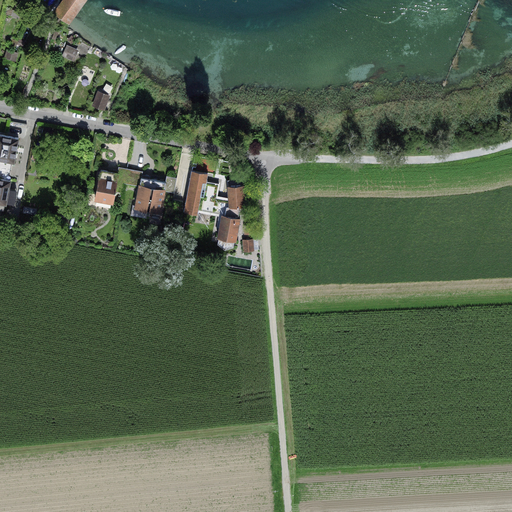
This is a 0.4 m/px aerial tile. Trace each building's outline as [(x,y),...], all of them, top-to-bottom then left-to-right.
[(71,25),(90,0),(63,0),(54,12),(71,25)] [(80,51),(68,46),(63,57),(75,63),(80,51)] [(19,53),(7,49),(4,58),(16,61),(19,53)] [(112,97),(99,92),(93,108),(106,113),(112,97)] [(21,139),(0,134),(0,165),(15,168),(21,139)] [(34,150),(32,161),(44,163),(46,153),(34,150)] [(224,159),(195,154),(184,212),(213,217),(224,159)] [(100,170),(94,199),(114,203),(116,191),(119,174),(118,174),(100,170)] [(161,218),(166,189),(168,182),(150,179),(142,177),(141,184),(139,184),(139,185),(133,213),(161,218)] [(11,183),(0,180),(0,209),(6,210),(11,183)] [(246,212),(244,188),(228,189),(229,213),(246,212)] [(218,197),(215,209),(225,212),(228,199),(218,197)] [(70,217),(49,213),(47,224),(68,228),(70,217)] [(241,223),(221,219),(216,243),(236,247),(241,223)] [(252,226),(244,226),(244,236),(252,236),(252,226)] [(253,240),(243,240),(244,254),(254,253),(253,240)]
